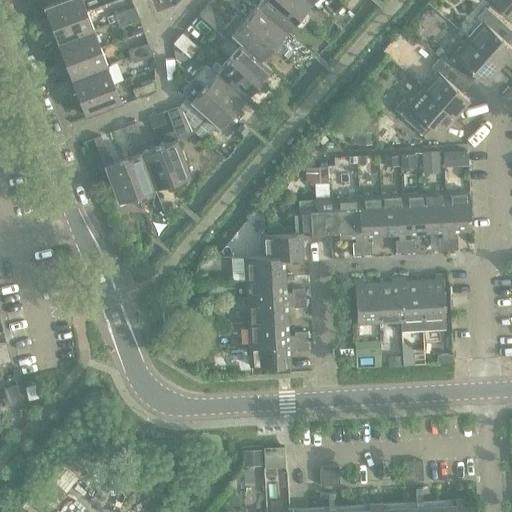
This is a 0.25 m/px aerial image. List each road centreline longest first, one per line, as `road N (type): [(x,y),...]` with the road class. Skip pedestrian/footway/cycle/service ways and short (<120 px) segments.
road 1 (tertiary): [(0,23),(140,380),(174,405),(329,399)]
road 2 (residential): [(511,109),(495,130),(498,231),(486,259),(491,391)]
road 3 (residential): [(295,459),(491,450)]
road 4 (tertiary): [(329,399),(491,391)]
road 5 (residential): [(329,399),(321,267)]
